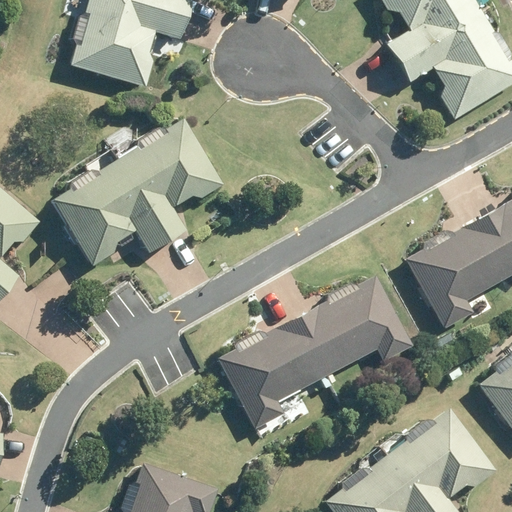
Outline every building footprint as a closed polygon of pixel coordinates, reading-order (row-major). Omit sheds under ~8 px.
[(74,37),(78,43),(71,68),(146,88),(152,63),(147,53),(152,32),(180,39),(187,17),(123,0),(89,0),(85,16),(79,20),(74,37)] [(123,0),(187,17),(191,0),(123,0)] [(381,0),(388,10),(399,13),(410,31),(386,46),(398,66),(482,14),(472,0),(381,0)] [(482,14),(398,66),(408,83),(434,68),(444,85),(441,97),(455,120),(511,84),(511,64),(510,60),(511,53),(500,35),(493,33),(482,14)] [(136,148),(118,160),(171,242),(187,231),(171,206),(188,196),(201,198),(223,184),(181,119),(162,131),(155,129),(137,141),(136,148)] [(73,188),(51,202),(93,267),(115,254),(117,242),(136,230),(151,254),(171,242),(118,160),(96,173),(90,172),(74,181),(73,188)] [(0,286),(6,292),(19,277),(0,260),(0,254),(10,243),(23,242),(40,221),(0,187),(0,286)] [(511,194),(511,198),(484,214),(511,266),(511,192),(511,193),(511,194)] [(425,249),(405,259),(443,330),(473,313),(466,301),(511,275),(511,266),(484,214),(447,234),(446,232),(423,245),(425,249)] [(298,315),(330,375),(376,350),(383,363),(413,347),(373,274),(298,315)] [(298,315),(218,359),(255,429),(283,414),(277,403),(330,375),(298,315)] [(477,385),(485,396),(478,402),(487,415),(494,410),(511,433),(511,350),(498,360),(497,371),(477,385)] [(456,511),(446,499),(464,485),(473,487),(494,471),(448,409),(433,421),(424,420),(406,433),(406,441),(366,470),(357,469),(340,482),(340,491),(325,502),(331,511),(456,511)] [(208,511),(217,490),(141,463),(133,488),(129,486),(119,511),(208,511)]
